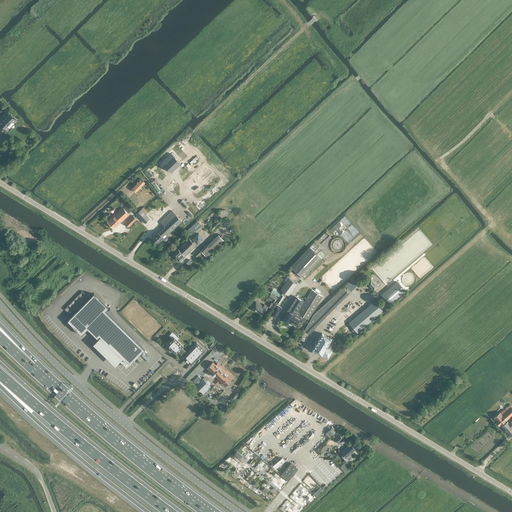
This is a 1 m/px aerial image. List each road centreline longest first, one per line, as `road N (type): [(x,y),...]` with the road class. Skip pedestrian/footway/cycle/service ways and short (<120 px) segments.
road 1 (tertiary): [(511,492),(0,183)]
road 2 (track): [(511,135),(490,114),(439,158),(492,224),(319,376)]
road 3 (secondary): [(239,511),(114,416),(0,303)]
road 4 (motorway): [(206,511),(32,369)]
road 5 (motorway): [(0,378),(59,442),(147,511)]
road 6 (track): [(307,25),(191,133)]
road 7 (motorway): [(49,416),(168,511)]
